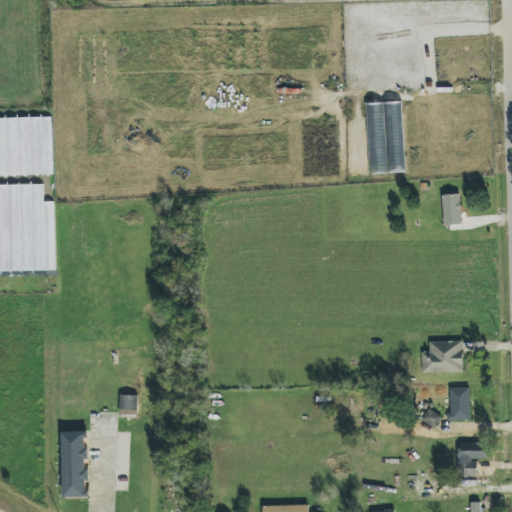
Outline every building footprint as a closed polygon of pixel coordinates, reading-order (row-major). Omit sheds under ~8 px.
[(402,113),(402,102),(385,103),(385,114),(402,113)] [(0,185),(0,271),(46,271),(44,184),(0,185)] [(443,195),(444,225),(462,225),(461,194),(443,195)] [(463,341),(430,342),(430,352),(422,352),(423,374),(464,373),(463,341)] [(450,421),(471,420),(470,388),(449,388),(450,421)] [(138,395),(120,395),(120,415),(138,415),(138,395)] [(435,428),(442,418),(429,409),(422,420),(435,428)] [(89,497),(89,470),(88,431),(63,432),(64,498),(89,497)] [(488,443),(459,444),(459,477),(478,477),(478,460),(488,460),(488,443)]
